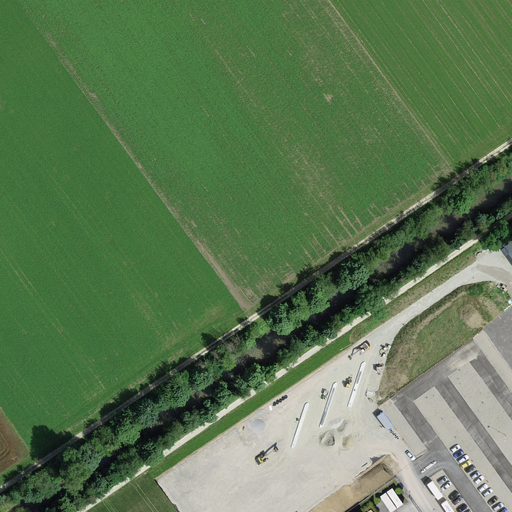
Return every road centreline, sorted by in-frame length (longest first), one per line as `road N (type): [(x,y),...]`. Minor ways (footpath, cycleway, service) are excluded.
road 1 (track): [(0,489),(511,140)]
road 2 (track): [(78,511),(511,216)]
